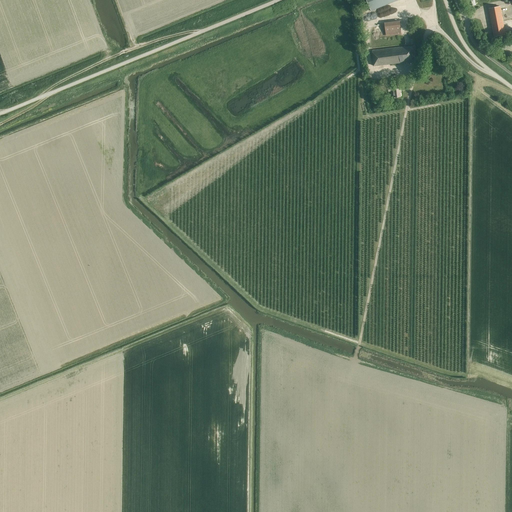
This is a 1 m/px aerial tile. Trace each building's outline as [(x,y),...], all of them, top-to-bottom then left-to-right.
[(366,0),(371,11),(397,0),(366,0)] [(511,29),(504,31),(500,6),(489,8),(494,36),(503,35),(503,34),(511,32),(511,29)] [(400,22),(384,24),(386,35),(401,33),(400,22)] [(415,61),(414,46),(372,51),(374,66),(415,61)] [(393,91),(394,97),(401,97),(400,90),(401,90),(401,86),(393,87),(388,88),(388,91),(393,91)]
